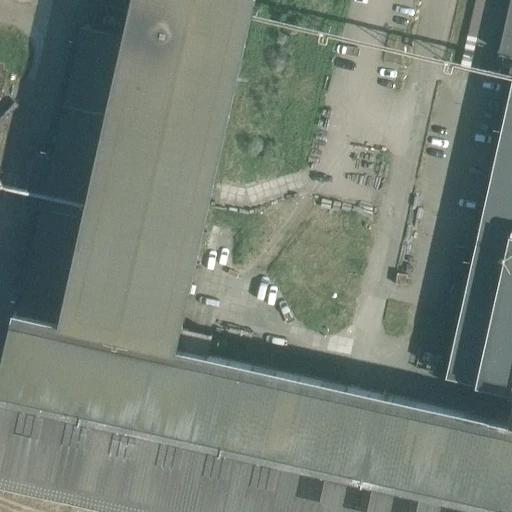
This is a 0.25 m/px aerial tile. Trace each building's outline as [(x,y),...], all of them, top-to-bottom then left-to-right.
[(26,277),(19,311),(176,346),(210,193),(253,0),(133,0),(126,36),(90,28),(82,26),(81,29),(80,34),(65,101),(62,117),(53,158),(27,272),(26,277)] [(511,68),(511,0),(509,0),(499,48),(498,48),(498,51),(499,51),(496,64),(511,68)] [(511,79),(446,375),(511,389),(511,79)] [(443,309),(449,286),(427,280),(421,303),(443,309)] [(6,351),(0,378),(0,475),(163,511),(511,511),(511,421),(282,370),(276,369),(253,364),(246,362),(188,349),(176,346),(19,311),(15,310),(11,327),(6,351)]
